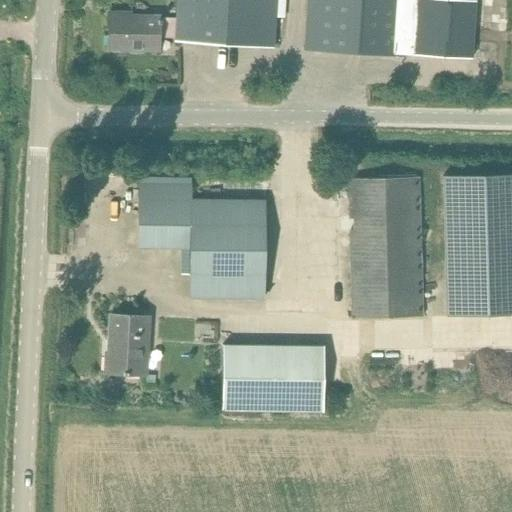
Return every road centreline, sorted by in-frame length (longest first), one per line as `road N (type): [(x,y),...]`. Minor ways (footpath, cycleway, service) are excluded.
road 1 (unclassified): [(42,116),(511,121)]
road 2 (tertiary): [(34,511),(42,116)]
